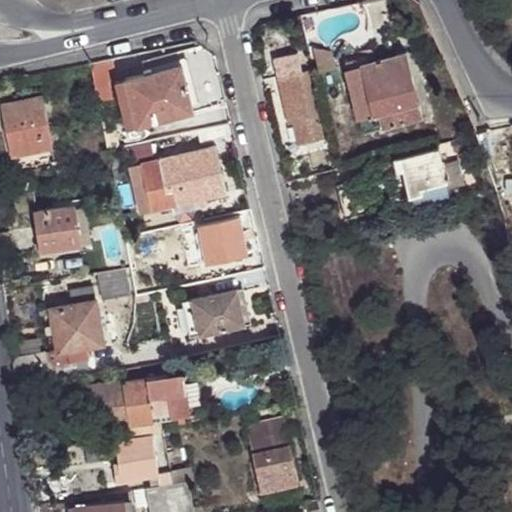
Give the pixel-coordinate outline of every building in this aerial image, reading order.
[(126,82),(138,127),(228,104),(216,55),(202,47),(179,53),(153,60),(157,72),(148,74),(125,80),(126,82)] [(274,56),(289,123),(295,122),(299,144),(326,138),(310,69),(304,71),(300,51),(274,56)] [(352,89),(358,120),(378,116),(381,130),(421,121),(407,56),(370,64),(369,57),(353,60),(359,87),(352,89)] [(157,72),(153,60),(145,62),(148,74),(157,72)] [(346,62),(352,89),(359,87),(353,60),(346,62)] [(104,61),(85,64),(91,96),(108,93),(104,61)] [(127,130),(138,127),(126,82),(117,84),(127,130)] [(5,107),(17,158),(57,148),(45,97),(5,107)] [(378,116),(358,120),(362,133),(381,130),(378,116)] [(180,206),(199,202),(228,195),(217,147),(130,167),(140,215),(160,211),(180,206)] [(57,148),(17,158),(18,165),(58,154),(57,148)] [(435,150),(391,160),(394,173),(400,171),(407,198),(420,195),(419,190),(443,184),(445,192),(459,188),(454,167),(440,171),(435,150)] [(337,186),(346,219),(375,211),(367,179),(337,186)] [(228,195),(199,202),(200,208),(229,202),(228,195)] [(83,245),(93,243),(87,204),(78,206),(83,245)] [(38,211),(44,251),(83,245),(78,206),(38,211)] [(180,211),(180,206),(160,211),(161,215),(180,211)] [(200,228),(209,267),(249,259),(241,220),(200,228)] [(83,245),(44,251),(44,257),(94,249),(93,243),(83,245)] [(131,294),(128,270),(99,274),(103,298),(131,294)] [(189,297),(197,331),(243,322),(235,287),(189,297)] [(57,364),(61,364),(89,359),(91,359),(89,347),(103,344),(94,290),(78,293),(81,307),(49,312),(57,364)] [(187,334),(197,331),(189,297),(180,299),(187,334)] [(272,353),(285,350),(282,337),(269,340),(272,352),(272,353)] [(269,340),(250,345),(252,355),(272,352),(269,340)] [(20,364),(24,389),(51,384),(49,372),(52,371),(49,353),(24,357),(25,363),(20,364)] [(61,364),(64,382),(92,377),(89,359),(61,364)] [(93,430),(197,414),(190,372),(73,390),(76,409),(90,406),(93,430)] [(247,427),(262,491),(300,484),(285,419),(247,427)] [(152,489),(173,486),(171,474),(160,476),(155,437),(118,442),(121,463),(122,465),(127,464),(129,480),(150,477),(152,489)] [(122,465),(121,463),(115,464),(117,481),(129,480),(127,464),(122,465)] [(173,486),(191,484),(195,483),(193,471),(171,474),(173,486)] [(34,476),(37,494),(46,492),(43,475),(34,476)] [(195,511),(191,484),(173,486),(152,489),(147,490),(150,511),(195,511)] [(76,508),(76,511),(126,511),(125,503),(76,508)]
